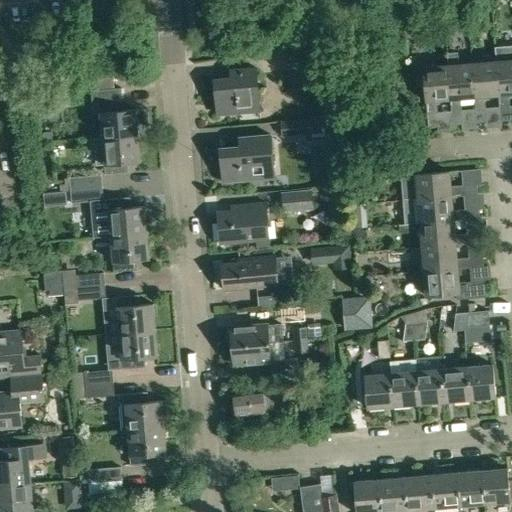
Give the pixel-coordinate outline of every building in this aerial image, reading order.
[(320,72),(318,47),(289,49),(291,74),(320,72)] [(496,62),(498,96),(497,96),(500,122),(510,121),(508,95),(511,94),(511,49),(495,51),(496,62)] [(471,64),(457,65),(456,54),(446,55),(447,66),(450,100),(449,100),(452,126),(462,125),(460,99),(474,98),(471,64)] [(498,96),(496,62),(471,64),(474,98),(476,124),(486,123),(484,97),(497,96),(498,96)] [(450,100),(447,66),(423,68),(428,128),(438,127),(435,102),(449,100),(450,100)] [(239,108),(258,107),(259,107),(255,68),(230,70),(230,78),(213,80),(217,116),(239,114),(239,108)] [(113,78),(89,80),(90,92),(114,90),(113,78)] [(102,139),(138,136),(136,110),(123,111),(121,89),(90,92),(92,115),(100,114),(102,139)] [(338,117),(324,118),(311,120),(312,134),(311,134),(312,142),(340,139),(338,117)] [(312,134),(311,120),(281,122),(282,136),(311,134),(312,134)] [(270,135),(244,137),(245,146),(219,149),(222,183),(249,181),(248,173),(273,171),(270,135)] [(93,165),(104,164),(105,175),(128,173),(127,163),(140,162),(138,136),(102,139),(91,140),(93,165)] [(448,172),(404,176),(400,176),(402,202),(451,198),(477,195),(476,185),(450,187),(448,172)] [(70,191),(102,188),(101,176),(69,178),(70,191)] [(102,188),(70,191),(71,203),(103,201),(102,188)] [(283,211),(312,209),(310,192),(282,194),(283,211)] [(107,200),(110,236),(147,233),(145,207),(130,208),(129,198),(107,200)] [(451,198),(402,202),(403,226),(419,225),(453,222),(453,221),(478,219),(478,209),(452,212),(451,198)] [(257,242),(256,230),(268,228),(266,202),(230,206),(231,211),(216,212),(220,245),(257,242)] [(453,222),(419,225),(421,248),(455,246),(480,243),(480,233),(454,235),(453,222)] [(105,273),(113,272),(136,270),(135,260),(149,259),(147,233),(110,236),(110,237),(102,238),(105,273)] [(350,244),(310,248),(312,265),(333,263),(333,268),(352,267),(350,244)] [(455,246),(421,248),(423,273),(457,270),(483,267),(482,257),(456,259),(455,246)] [(224,291),(254,288),(277,287),(274,257),(238,260),(238,263),(222,264),(224,291)] [(103,273),(77,275),(76,269),(62,271),(63,289),(104,286),(103,273)] [(457,270),(423,273),(425,297),(454,294),(455,303),(486,301),(484,282),(458,284),(457,270)] [(359,278),(360,291),(372,290),(371,277),(359,278)] [(104,286),(63,289),(65,305),(79,304),(79,301),(105,299),(104,286)] [(118,334),(155,330),(153,304),(140,305),(139,296),(115,298),(118,334)] [(466,313),(464,331),(489,329),(487,311),(466,313)] [(464,331),(466,313),(454,314),(453,332),(464,331)] [(416,323),(404,324),(402,342),(413,341),(416,323)] [(416,323),(413,341),(424,340),(427,323),(416,323)] [(233,346),(283,342),(281,325),(267,326),(267,325),(231,328),(233,346)] [(294,341),(307,340),(306,328),(293,329),(294,341)] [(155,330),(118,334),(122,369),(145,367),(144,358),(158,357),(155,330)] [(9,376),(40,374),(38,357),(23,358),(21,331),(0,332),(0,334),(0,338),(0,337),(0,365),(8,365),(9,376)] [(307,340),(294,341),(295,353),(308,352),(307,340)] [(388,341),(377,342),(378,359),(389,359),(388,341)] [(284,360),(283,342),(233,346),(234,365),(270,362),(270,361),(284,360)] [(418,404),(415,372),(415,362),(389,364),(390,374),(393,407),(418,404)] [(495,398),(492,366),(466,368),(469,400),(495,398)] [(328,383),(326,368),(318,369),(318,384),(328,383)] [(466,368),(441,370),(444,402),(469,400),(466,368)] [(85,385),(113,383),(111,370),(84,373),(85,385)] [(444,402),(441,370),(415,372),(418,404),(444,402)] [(393,407),(390,374),(365,376),(367,409),(393,407)] [(0,426),(21,425),(19,403),(44,401),(41,376),(10,379),(12,394),(0,394),(0,426)] [(281,396),(294,394),(292,378),(279,379),(281,396)] [(113,383),(85,385),(86,398),(114,396),(113,383)] [(265,413),(273,411),(270,389),(262,390),(262,389),(234,393),(237,417),(265,413)] [(122,431),(127,431),(164,427),(163,416),(167,415),(165,401),(161,402),(161,401),(148,402),(147,392),(124,394),(119,395),(122,431)] [(164,427),(127,431),(130,467),(154,465),(153,455),(166,454),(164,427)] [(75,452),(74,436),(61,438),(62,453),(75,452)] [(0,487),(30,485),(28,459),(45,458),(44,445),(15,448),(16,460),(0,461),(0,487)] [(93,482),(121,480),(120,468),(92,470),(93,482)] [(481,471),(484,504),(510,502),(507,469),(481,471)] [(456,473),(459,506),(484,504),(481,471),(456,473)] [(430,476),(433,508),(459,506),(456,473),(430,476)] [(405,478),(408,511),(433,508),(430,476),(405,478)] [(405,478),(380,480),(382,511),(393,511),(408,511),(405,478)] [(356,511),(382,511),(380,480),(354,482),(356,511)] [(63,483),(65,509),(81,508),(79,482),(63,483)] [(322,499),(321,484),(306,486),(309,511),(338,511),(336,497),(322,499)] [(32,510),(30,485),(0,487),(0,511),(13,511),(20,511),(49,511),(49,509),(32,510)]
